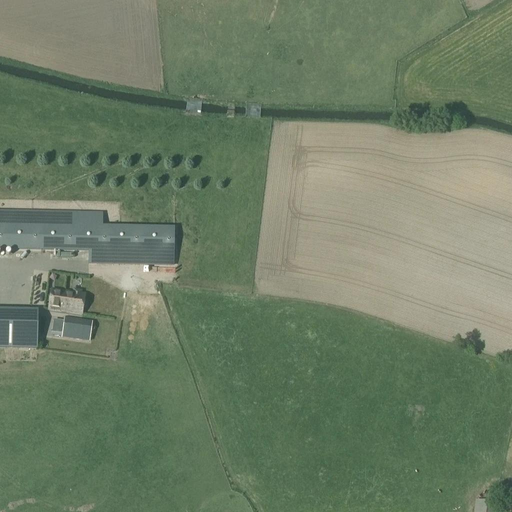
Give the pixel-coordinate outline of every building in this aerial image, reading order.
[(96,213),(0,212),(0,249),(87,250),(87,262),(172,262),(172,225),(96,225),(96,213)] [(66,266),(54,266),(54,265),(49,265),(50,273),(67,272),(66,266)] [(0,290),(27,291),(27,272),(0,272),(0,290)] [(51,290),(48,311),(81,316),(85,295),(81,295),(82,292),(72,290),(72,293),(51,290)] [(36,350),(37,314),(0,313),(0,349),(36,350)] [(65,319),(62,338),(88,342),(91,317),(81,316),(80,321),(65,319)] [(500,511),(501,505),(476,501),(474,511),(500,511)]
